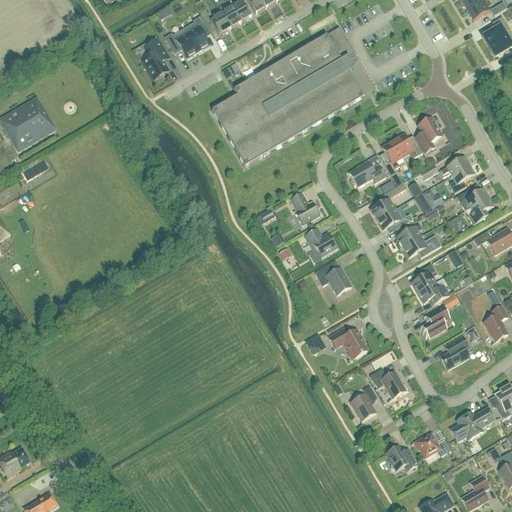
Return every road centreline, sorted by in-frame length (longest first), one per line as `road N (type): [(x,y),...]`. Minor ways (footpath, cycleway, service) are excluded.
road 1 (residential): [(379,277),(324,185),(323,162),(372,122),(437,91)]
road 2 (residential): [(329,0),(170,91)]
road 3 (tertiary): [(101,511),(0,375)]
road 4 (residential): [(511,191),(463,107),(437,91)]
